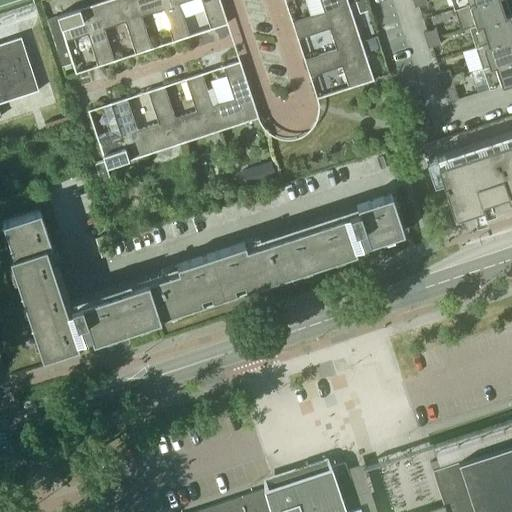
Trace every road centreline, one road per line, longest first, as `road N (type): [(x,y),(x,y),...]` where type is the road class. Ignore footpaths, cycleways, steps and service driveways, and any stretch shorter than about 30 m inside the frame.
road 1 (secondary): [(76,402),(511,259)]
road 2 (residential): [(231,0),(271,113),(293,120),(302,102),(268,0)]
